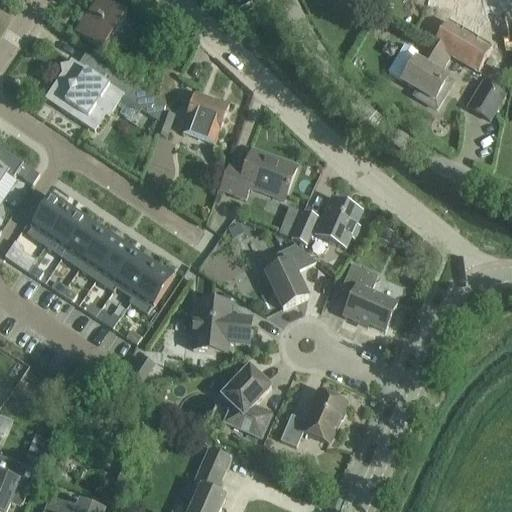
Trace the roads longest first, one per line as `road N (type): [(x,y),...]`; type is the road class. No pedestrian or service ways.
road 1 (residential): [(480,280),(436,228),(363,174),(170,0)]
road 2 (unclassified): [(511,198),(422,153),(336,86),(289,0)]
road 3 (residential): [(212,249),(0,110)]
road 4 (tertiary): [(414,391),(460,295),(480,280)]
road 5 (tertiary): [(361,511),(414,391)]
